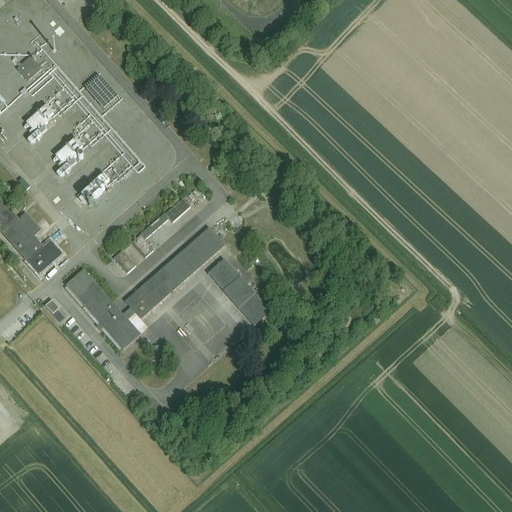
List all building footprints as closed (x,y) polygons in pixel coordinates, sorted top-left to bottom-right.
[(31,57),(17,69),(28,82),(42,69),(31,57)] [(44,107),(24,124),(33,134),(26,140),(31,146),(57,123),(44,107)] [(73,140),(54,157),(63,167),(56,173),(60,178),(87,155),(73,140)] [(0,198),(0,231),(39,277),(63,256),(50,242),(43,248),(34,237),(41,231),(25,213),(18,219),(0,198)] [(183,200),(166,215),(173,223),(191,208),(183,200)] [(84,272),(66,287),(124,352),(141,336),(128,322),(136,315),(141,321),(225,247),(210,229),(125,303),(131,309),(123,316),(84,272)] [(141,236),(132,244),(145,259),(154,251),(141,236)] [(123,252),(114,259),(127,274),(136,267),(123,252)] [(224,260),(207,275),(255,328),(271,313),(224,260)] [(52,300),(44,307),(52,316),(59,309),(52,300)] [(200,321),(191,327),(204,343),(227,326),(209,303),(195,314),(200,321)] [(151,348),(153,360),(163,359),(161,347),(151,348)]
